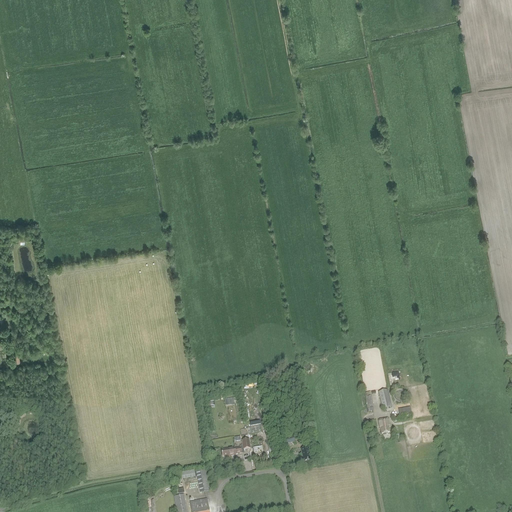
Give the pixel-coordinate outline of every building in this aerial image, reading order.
[(392,407),(388,390),(378,392),(382,410),(392,407)] [(389,427),(390,427),(389,419),(378,420),(380,428),(381,428),(381,434),(390,433),(389,427)] [(283,437),(285,445),(295,442),(293,434),(283,437)] [(241,453),(244,453),(243,450),(250,449),(249,440),(241,441),(242,446),(240,447),(240,448),(235,449),(234,448),(223,450),(221,451),(222,457),(224,457),(236,455),(235,454),(241,453)] [(254,447),(254,454),(264,453),(263,446),(254,447)] [(301,449),(304,459),(305,461),(310,460),(310,458),(308,447),(301,449)] [(200,493),(209,491),(205,469),(196,471),(197,477),(200,493)] [(194,471),(194,470),(180,472),(181,480),(197,477),(196,471),(194,471)] [(186,511),(184,495),(173,497),(176,511),(186,511)] [(209,511),(207,499),(190,502),(191,511),(209,511)]
